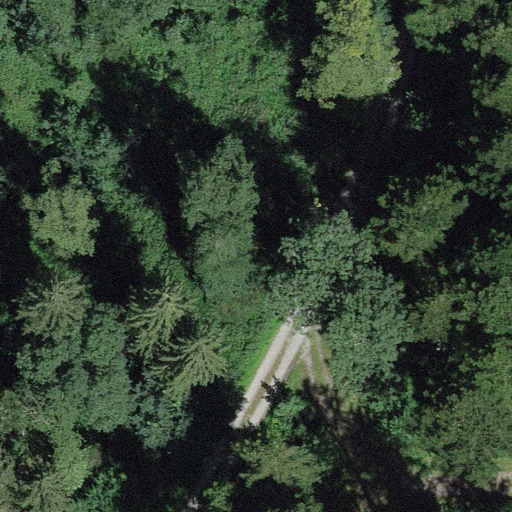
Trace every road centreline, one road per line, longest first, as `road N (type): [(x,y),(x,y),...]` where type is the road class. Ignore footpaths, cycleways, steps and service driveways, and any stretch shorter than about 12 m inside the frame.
road 1 (track): [(194,511),(301,316),(384,105),(415,0)]
road 2 (track): [(403,485),(343,421),(301,316)]
road 3 (track): [(316,511),(403,485),(511,478)]
